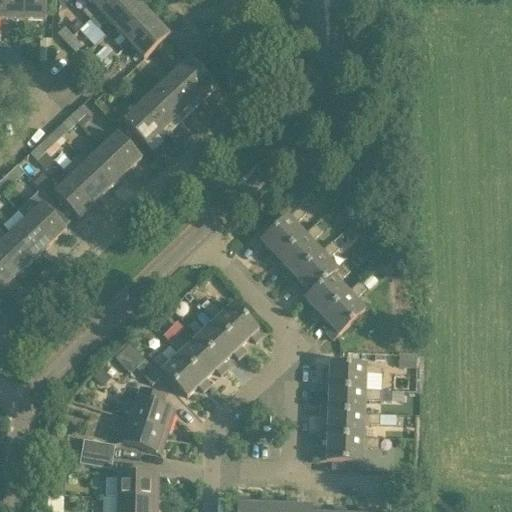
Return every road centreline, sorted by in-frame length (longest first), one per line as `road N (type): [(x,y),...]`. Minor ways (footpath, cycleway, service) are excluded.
road 1 (residential): [(193,240),(297,346),(211,428),(209,511)]
road 2 (tertiary): [(193,240),(294,143),(322,79),(326,28)]
road 3 (tertiary): [(26,411),(58,367),(193,240)]
